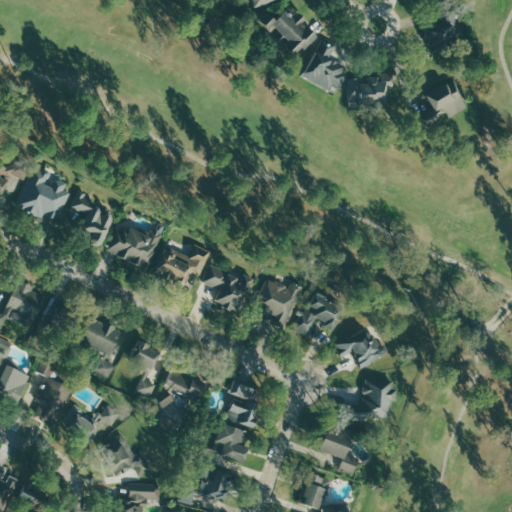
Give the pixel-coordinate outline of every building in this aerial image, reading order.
[(290,58),(315,40),(297,14),(291,19),(284,9),(265,23),(290,58)] [(427,54),(450,54),(450,26),(427,26),(427,54)] [(333,47),(320,40),(300,77),(333,94),(346,69),(327,59),(333,47)] [(386,74),(365,74),(365,80),(348,80),(347,107),(385,107),(386,74)] [(423,129),(440,121),(436,111),(461,100),(453,81),(424,94),(431,110),(417,116),(423,129)] [(0,195),(6,174),(24,180),(28,168),(0,159),(0,195)] [(70,187),(49,177),(50,176),(32,168),(15,206),(54,224),(70,187)] [(75,237),(99,248),(114,213),(75,196),(70,208),(85,215),(75,237)] [(116,224),(106,254),(148,268),(158,238),(116,224)] [(163,245),(151,270),(183,286),(188,275),(196,279),(209,253),(193,244),(186,257),(163,245)] [(250,279),(241,275),(240,278),(208,265),(201,284),(217,290),(212,304),(237,314),(250,279)] [(251,310),(283,325),(302,287),(290,282),(286,289),(266,279),(251,310)] [(30,329),(44,294),(12,281),(0,311),(0,323),(3,317),(30,329)] [(292,330),(305,337),(314,322),(330,331),(342,309),(313,293),(292,330)] [(74,337),(82,316),(55,306),(47,327),(74,337)] [(79,343),(101,352),(93,372),(109,378),(114,365),(106,361),(119,330),(90,317),(79,343)] [(386,354),(381,344),(373,348),(363,329),(332,345),(339,358),(351,352),(359,368),(386,354)] [(158,351),(135,342),(123,373),(138,379),(133,392),(148,398),(154,383),(147,380),(158,351)] [(55,365),(42,361),(38,372),(50,377),(55,365)] [(0,397),(14,404),(27,376),(0,363),(0,397)] [(202,383),(171,368),(154,403),(164,408),(171,393),(192,403),(202,383)] [(69,388),(45,378),(30,415),(54,425),(69,388)] [(248,427),(262,392),(233,381),(220,416),(248,427)] [(391,381),(362,381),(361,406),(341,405),(341,420),(390,421),(391,381)] [(98,418),(110,425),(117,414),(105,407),(98,418)] [(82,442),(94,428),(75,412),(63,426),(82,442)] [(221,423),(211,455),(240,464),(251,433),(221,423)] [(316,452),(335,458),(332,468),(351,474),(355,459),(343,455),(350,431),(325,423),(316,452)] [(136,477),(149,470),(140,452),(132,456),(121,434),(98,446),(113,477),(132,468),(136,477)] [(180,496),(222,507),(230,475),(188,464),(180,496)] [(5,472),(0,469),(0,509),(12,482),(2,478),(5,472)] [(319,511),(329,481),(305,474),(296,504),(319,511)] [(142,511),(143,499),(158,501),(159,485),(128,483),(127,497),(112,496),(110,511),(142,511)] [(36,511),(46,497),(27,484),(15,501),(31,511),(36,511)]
